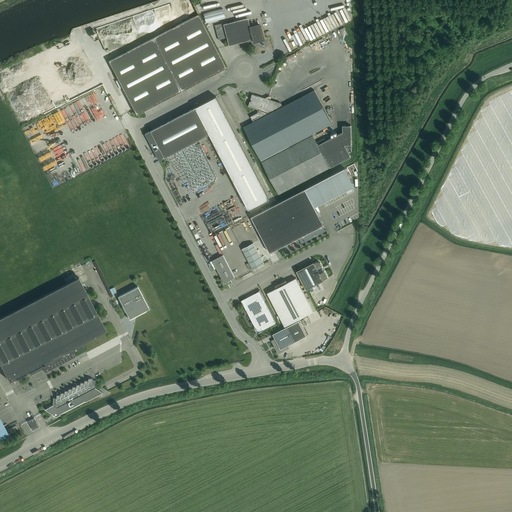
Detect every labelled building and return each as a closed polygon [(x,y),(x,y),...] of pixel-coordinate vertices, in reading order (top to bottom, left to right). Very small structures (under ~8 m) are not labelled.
[(224,68),(226,68),(198,15),(154,37),(182,91),(224,68)] [(263,45),(262,39),(263,39),(259,24),(249,27),(247,18),(223,24),(228,46),(252,39),(253,42),(254,42),(263,45)] [(136,114),(181,91),(153,37),(108,61),(136,114)] [(332,124),(316,94),(314,90),(282,106),(281,104),(280,104),(281,103),(268,99),(269,96),(268,97),(265,99),(265,98),(264,98),(252,94),(251,99),(250,99),(251,99),(250,101),(249,101),(250,101),(248,106),(258,110),(257,113),(250,116),(253,121),(243,126),(278,194),(351,156),(345,144),(351,144),(351,124),(343,124),(343,131),(317,144),(312,134),(332,124)] [(152,151),(154,151),(159,160),(210,134),(249,209),(269,198),(216,96),(150,131),(149,130),(149,131),(145,133),(152,147),(152,151)] [(60,110),(55,112),(57,118),(63,116),(60,110)] [(305,189),(251,217),(270,252),(299,237),(302,243),(324,231),(321,226),(323,225),(314,207),(354,186),(345,168),(305,189)] [(197,211),(200,215),(207,210),(205,207),(197,211)] [(264,264),(262,260),(253,243),(242,248),(253,270),(264,264)] [(223,255),(217,258),(212,260),(222,278),(220,279),(223,286),(231,282),(230,280),(235,277),(223,255)] [(317,261),(317,262),(317,261),(314,263),(314,262),(296,271),(306,290),(323,280),(328,277),(324,271),(323,271),(322,267),(320,262),(319,262),(319,261),(318,261),(317,261)] [(66,275),(77,270),(74,264),(63,269),(66,275)] [(78,276),(0,317),(0,362),(9,381),(29,370),(31,374),(43,368),(45,372),(75,356),(73,352),(84,347),(82,343),(106,330),(104,326),(103,324),(78,276)] [(313,312),(298,282),(296,278),(287,282),(286,280),(275,286),(276,288),(267,293),(285,327),(313,312)] [(149,308),(137,286),(118,296),(129,318),(149,308)] [(241,300),(246,309),(256,330),(260,331),(275,323),(259,291),(241,300)] [(288,326),(295,341),(306,336),(298,320),(288,326)] [(287,346),(295,341),(288,326),(277,332),(273,334),(275,338),(271,340),(278,354),(288,348),(287,346)] [(102,393),(95,388),(95,380),(92,379),(92,378),(88,378),(56,394),(56,398),(53,398),(53,405),(45,409),(56,416),(59,415),(60,414),(84,401),(85,401),(102,393)] [(0,439),(9,435),(0,417),(0,439)] [(30,423),(32,427),(36,425),(34,421),(35,420),(34,418),(28,421),(29,423),(30,423)]
